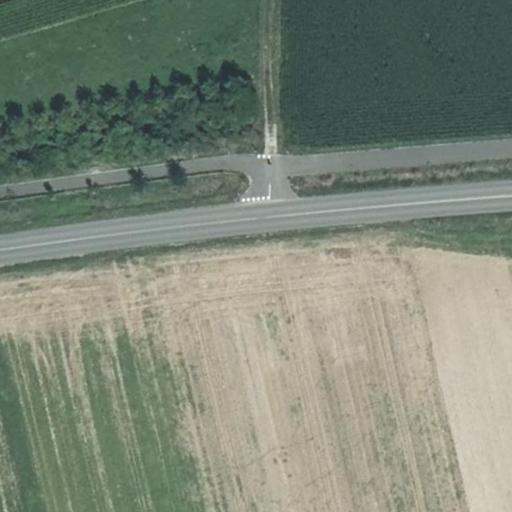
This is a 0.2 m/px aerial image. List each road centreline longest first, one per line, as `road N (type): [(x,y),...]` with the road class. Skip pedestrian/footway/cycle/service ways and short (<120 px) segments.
road 1 (secondary): [(511,198),(0,249)]
road 2 (track): [(269,0),(269,217)]
